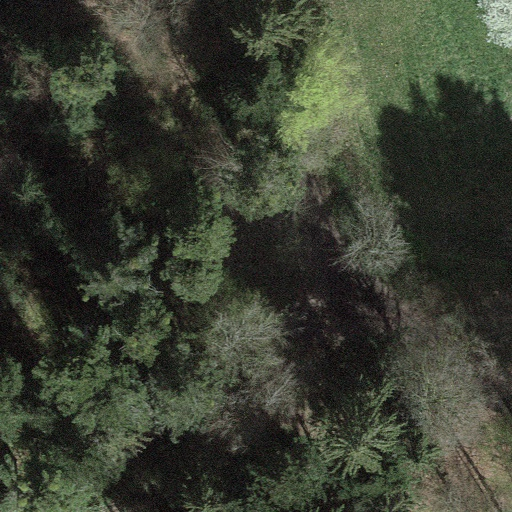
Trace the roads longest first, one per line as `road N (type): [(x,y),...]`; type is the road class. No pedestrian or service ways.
road 1 (track): [(511,397),(382,307),(346,269),(315,191),(284,0)]
road 2 (track): [(346,269),(58,511)]
